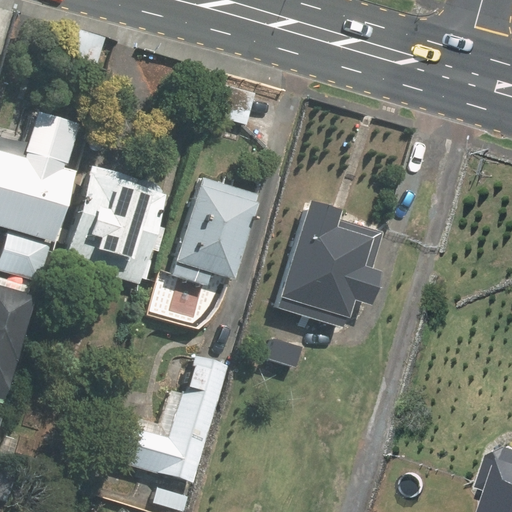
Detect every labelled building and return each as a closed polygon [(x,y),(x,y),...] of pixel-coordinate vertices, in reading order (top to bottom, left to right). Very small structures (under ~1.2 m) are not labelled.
[(83,122),(37,110),(25,153),(0,146),(0,239),(4,226),(52,239),(83,122)] [(163,187),(88,168),(69,246),(65,264),(139,282),(163,187)] [(255,192),(199,176),(173,266),(229,282),(255,192)] [(337,213),(305,203),(271,302),(347,328),(381,228),(337,213)] [(0,383),(28,292),(0,283),(0,383)] [(296,347),(267,338),(259,361),(289,370),(296,347)] [(224,358),(196,352),(187,389),(170,384),(160,426),(127,418),(116,462),(155,470),(147,501),(188,510),(224,358)] [(511,511),(511,446),(493,457),(483,483),(494,486),(487,511),(511,511)]
